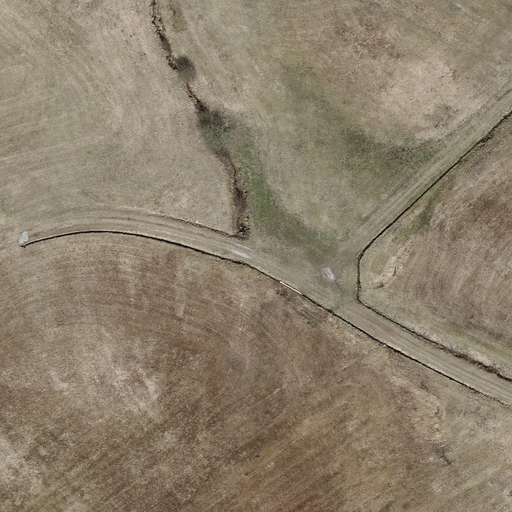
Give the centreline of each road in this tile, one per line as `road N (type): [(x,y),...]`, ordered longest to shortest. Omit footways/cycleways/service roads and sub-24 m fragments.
road 1 (track): [(0,244),(114,213),(186,229),(511,394)]
road 2 (track): [(318,291),(511,94)]
